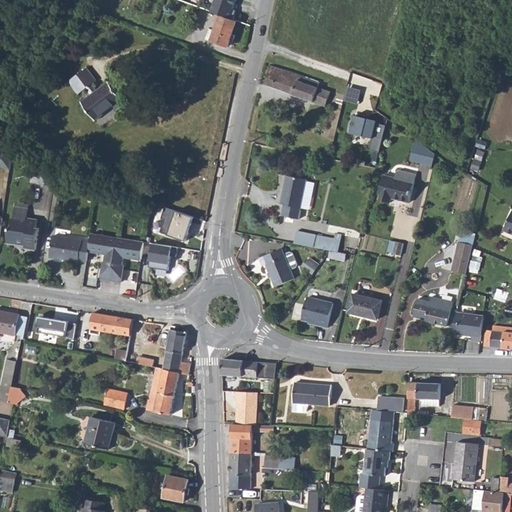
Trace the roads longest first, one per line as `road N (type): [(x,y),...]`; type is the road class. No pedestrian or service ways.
road 1 (tertiary): [(268,0),(225,207),(222,286)]
road 2 (tertiary): [(511,364),(319,354),(246,327)]
road 3 (tertiary): [(195,312),(0,287)]
road 4 (tertiary): [(214,511),(212,339)]
